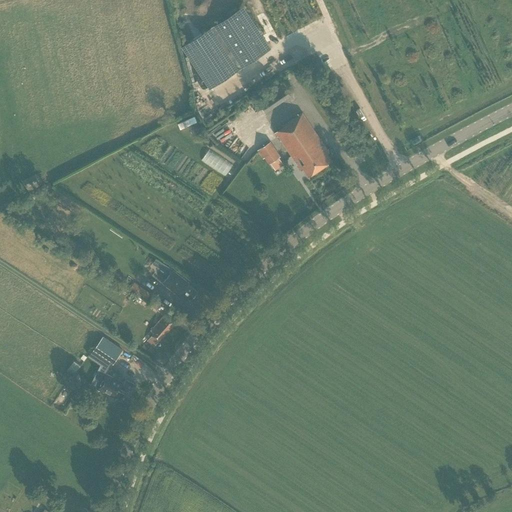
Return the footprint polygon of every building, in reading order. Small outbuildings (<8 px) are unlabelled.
[(272,49),(244,6),(182,47),(210,89),(272,49)] [(290,95),(282,84),(258,101),(266,112),(290,95)] [(328,154),(330,153),(303,113),(283,126),(284,128),(275,134),(277,137),(278,136),(302,171),(304,169),(309,177),(332,161),(328,154)] [(258,151),(264,159),(265,158),(269,164),(280,157),(271,142),(258,151)] [(259,168),(255,175),(260,178),(264,172),(259,168)] [(37,176),(36,174),(23,181),(29,191),(47,181),(43,173),(37,176)] [(248,186),(251,192),(257,189),(254,183),(248,186)] [(159,268),(163,264),(156,259),(153,264),(159,268)] [(174,271),(167,265),(163,270),(170,276),(174,271)] [(179,276),(178,277),(176,275),(171,281),(174,284),(173,284),(193,299),(198,292),(179,276)] [(141,287),(138,292),(147,298),(150,293),(141,287)] [(151,305),(158,310),(161,305),(154,300),(151,305)] [(154,333),(148,341),(155,347),(176,323),(169,317),(167,319),(164,316),(151,330),(154,333)] [(123,351),(103,337),(94,350),(114,364),(123,351)] [(68,371),(74,376),(81,366),(75,361),(68,371)] [(136,385),(126,380),(124,383),(105,373),(97,389),(117,399),(117,397),(128,402),(136,385)]
